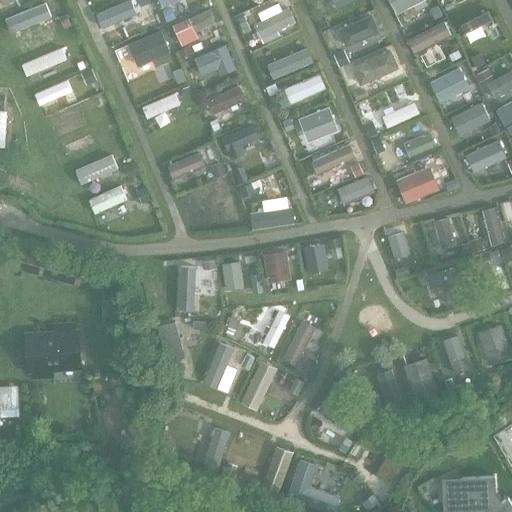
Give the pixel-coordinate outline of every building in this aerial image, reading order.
[(123,0),(101,9),(106,24),(138,11),(134,0),(123,0)] [(426,0),(391,0),(399,15),(414,6),(417,12),(430,6),(426,0)] [(262,36),(298,22),(291,6),(256,21),(262,36)] [(438,6),(431,10),(436,21),(444,16),(438,6)] [(174,20),(182,43),(202,37),(199,29),(218,23),(212,7),(174,20)] [(172,8),(164,12),(168,22),(176,19),(172,8)] [(491,10),(460,26),(465,35),(496,20),(491,10)] [(374,11),(338,26),(346,45),(382,31),(374,11)] [(66,14),(59,17),(64,28),(70,25),(66,14)] [(327,15),(319,19),(323,29),(331,26),(327,15)] [(245,16),(238,20),(243,29),(250,26),(245,16)] [(446,22),(409,41),(416,55),(453,36),(446,22)] [(16,32),(20,45),(46,36),(42,23),(16,32)] [(138,64),(173,51),(164,28),(129,41),(138,64)] [(196,54),(204,73),(218,67),(221,74),(238,67),(228,42),(196,54)] [(64,44),(23,63),(30,76),(70,57),(64,44)] [(363,84),(402,65),(392,45),(353,64),(363,84)] [(191,46),(180,51),(183,58),(193,53),(191,46)] [(459,51),(450,55),(453,62),(463,57),(459,51)] [(344,52),(335,56),(340,67),(349,62),(344,52)] [(482,53),(472,58),(478,68),(487,63),(482,53)] [(462,67),(431,83),(442,104),(472,89),(462,67)] [(92,69),(83,73),(87,84),(97,80),(92,69)] [(182,69),(174,72),(178,83),(186,80),(182,69)] [(490,69),(478,76),(482,83),(494,76),(490,69)] [(321,71),(285,86),(292,102),(328,87),(321,71)] [(511,71),(488,85),(496,100),(511,91),(511,71)] [(42,103),(74,89),(69,77),(36,92),(42,103)] [(215,114),(247,97),(240,82),(208,98),(215,114)] [(275,84),(267,88),(271,96),(279,92),(275,84)] [(190,85),(183,89),(186,96),(193,93),(190,85)] [(366,90),(355,94),(358,102),(369,97),(366,90)] [(144,102),(148,116),(183,105),(178,91),(144,102)] [(396,109),(393,104),(382,109),(389,126),(422,110),(417,99),(396,109)] [(56,129),(87,116),(82,103),(51,116),(56,129)] [(483,103),(452,118),(461,137),(492,121),(483,103)] [(511,103),(498,111),(506,127),(511,123),(511,103)] [(331,104),(301,115),(310,139),(341,128),(331,104)] [(9,109),(0,109),(0,144),(7,145),(9,109)] [(244,142),(259,136),(252,119),(221,133),(232,157),(248,150),(244,142)] [(290,119),(283,122),(286,131),(294,128),(290,119)] [(218,121),(211,124),(215,132),(221,129),(218,121)] [(373,122),(365,126),(371,138),(378,134),(373,122)] [(497,123),(489,128),(493,135),(502,131),(497,123)] [(412,155),(439,143),(433,130),(406,142),(412,155)] [(69,154),(98,143),(93,131),(64,143),(69,154)] [(311,158),(319,174),(358,153),(349,137),(311,158)] [(380,138),(372,141),(377,154),(385,150),(380,138)] [(501,141),(467,156),(476,173),(509,158),(501,141)] [(174,175),(208,162),(203,150),(169,163),(174,175)] [(77,167),(83,184),(121,170),(114,153),(77,167)] [(134,162),(125,166),(130,177),(139,173),(134,162)] [(222,162),(212,166),(217,177),(226,173),(222,162)] [(358,163),(351,166),(356,177),(363,173),(358,163)] [(406,201),(441,188),(432,163),(397,176),(406,201)] [(243,167),(234,171),(239,183),(248,179),(243,167)] [(10,171),(5,182),(32,194),(37,183),(10,171)] [(369,172),(338,187),(346,203),(377,188),(369,172)] [(195,205),(233,192),(227,177),(189,191),(195,205)] [(97,212),(130,196),(123,182),(91,198),(97,212)] [(251,183),(239,187),(242,196),(255,191),(251,183)] [(145,188),(138,191),(143,203),(150,200),(145,188)] [(251,211),(254,228),(295,221),(290,193),(264,197),(266,208),(251,211)] [(492,243),(507,239),(498,203),(483,207),(492,243)] [(390,233),(396,257),(412,252),(405,228),(390,233)] [(339,239),(329,241),(330,250),(341,248),(339,239)] [(304,245),(309,270),(330,266),(324,240),(304,245)] [(484,240),(471,244),(473,252),(487,248),(484,240)] [(467,243),(456,246),(459,256),(470,253),(467,243)] [(511,254),(509,247),(501,250),(505,262),(511,259),(511,254)] [(85,264),(23,248),(17,269),(79,285),(85,264)] [(290,249),(267,250),(268,279),(291,278),(290,249)] [(499,250),(491,253),(495,265),(503,262),(499,250)] [(243,259),(225,260),(227,288),(246,286),(243,259)] [(216,260),(204,261),(205,269),(217,268),(216,260)] [(407,266),(396,270),(398,278),(410,274),(407,266)] [(449,303),(465,299),(456,266),(428,274),(432,286),(443,283),(449,303)] [(197,302),(199,269),(186,269),(184,301),(197,302)] [(261,275),(251,276),(253,291),(263,290),(261,275)] [(278,345),(291,312),(279,307),(265,340),(278,345)] [(232,316),(229,325),(238,328),(241,319),(232,316)] [(299,363),(317,324),(303,318),(285,357),(299,363)] [(169,359),(187,354),(177,319),(160,323),(169,359)] [(511,349),(502,320),(475,330),(487,362),(511,353),(511,349)] [(194,321),(194,329),(205,330),(206,322),(194,321)] [(33,379),(53,377),(52,368),(81,366),(79,332),(75,333),(74,323),(54,324),(55,334),(26,336),(28,369),(32,369),(33,379)] [(450,370),(470,367),(464,333),(445,336),(450,370)] [(231,389),(237,365),(231,363),(235,344),(217,339),(207,384),(231,389)] [(247,354),(241,364),(249,369),(255,358),(247,354)] [(262,357),(242,399),(259,408),(280,366),(262,357)] [(405,359),(406,386),(432,386),(431,358),(405,359)] [(310,360),(304,369),(312,374),(318,364),(310,360)] [(339,369),(334,375),(342,382),(348,375),(339,369)] [(296,378),(290,390),(299,394),(304,382),(296,378)] [(452,378),(445,380),(447,389),(454,387),(452,378)] [(334,383),(321,404),(342,417),(355,396),(334,383)] [(0,414),(20,414),(19,395),(0,396),(0,414)] [(204,464),(220,469),(232,429),(216,424),(204,464)] [(346,438),(339,448),(346,453),(353,442),(346,438)] [(281,488),(296,449),(278,443),(263,481),(281,488)] [(339,494),(313,485),(321,463),(302,456),(288,495),(333,511),(339,494)] [(227,463),(223,476),(231,479),(236,466),(227,463)] [(445,484),(442,484),(442,511),(511,511),(511,506),(507,498),(500,502),(494,493),(493,476),(492,476),(492,478),(444,479),(445,484)] [(373,495),(363,503),(369,511),(379,502),(373,495)]
